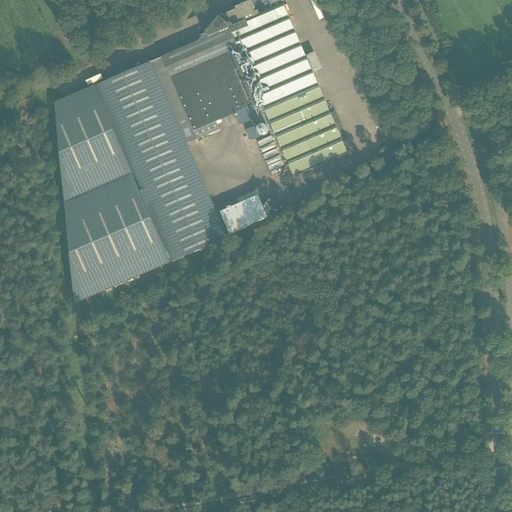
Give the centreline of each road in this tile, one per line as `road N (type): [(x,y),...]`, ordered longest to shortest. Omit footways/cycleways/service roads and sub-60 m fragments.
road 1 (tertiary): [(498,511),(491,259),(458,138),(397,0)]
road 2 (track): [(175,511),(511,440)]
